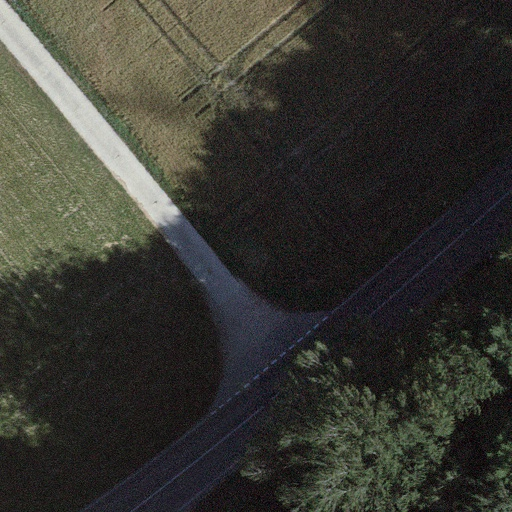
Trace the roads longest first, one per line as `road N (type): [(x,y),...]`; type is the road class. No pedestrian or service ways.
road 1 (tertiary): [(511,192),(290,390),(129,511)]
road 2 (track): [(290,390),(0,26)]
